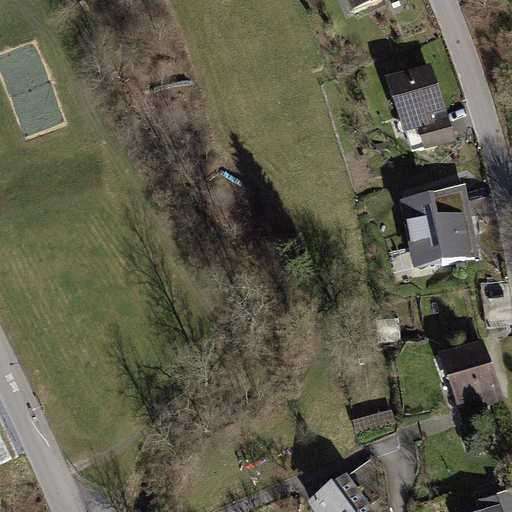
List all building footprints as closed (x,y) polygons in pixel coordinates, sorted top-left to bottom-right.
[(350,0),(356,13),(386,0),(350,0)] [(432,71),(391,85),(409,136),(422,131),(429,150),(456,140),(432,71)] [(404,208),(416,273),(480,263),(466,191),(432,202),(404,208)] [(483,346),(441,362),(460,411),(477,405),(480,413),(505,404),(483,346)] [(382,478),(372,467),(357,479),(378,509),(385,505),(382,478)] [(371,511),(350,482),(313,508),(315,511),(371,511)] [(511,511),(511,493),(502,497),(506,511),(511,511)]
